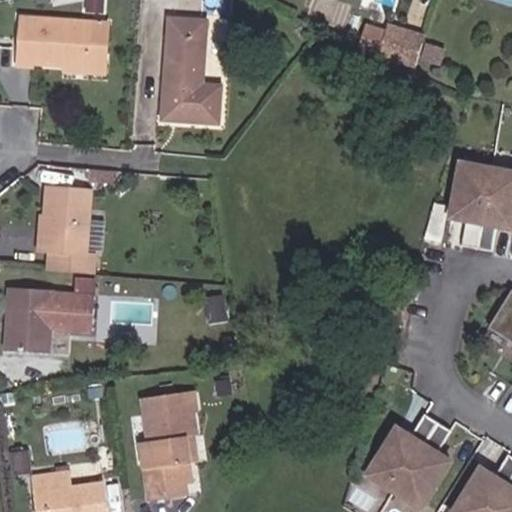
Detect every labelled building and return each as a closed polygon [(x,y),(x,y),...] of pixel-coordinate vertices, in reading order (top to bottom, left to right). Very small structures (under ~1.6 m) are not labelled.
[(90,22),(21,19),(19,67),(88,71),(90,22)] [(112,23),(90,22),(88,71),(109,72),(112,23)] [(208,28),(173,25),(163,124),(220,129),(224,94),(202,91),(208,28)] [(420,42),(383,30),(373,64),(407,81),(420,42)] [(489,167),(472,164),(464,214),(480,217),(475,242),(505,247),(510,221),(511,221),(511,166),(489,162),(489,167)] [(107,190),(108,177),(86,175),(84,187),(107,190)] [(46,260),(57,261),(56,278),(98,281),(99,261),(89,260),(93,197),(50,194),(46,260)] [(96,219),(95,250),(106,251),(108,220),(96,219)] [(54,299),(11,297),(8,357),(51,359),(54,299)] [(511,334),(511,299),(497,325),(511,334)] [(187,441),(192,440),(185,393),(143,401),(149,445),(140,447),(148,501),(187,497),(184,470),(191,469),(187,441)] [(424,510),(450,467),(436,458),(450,436),(424,420),(410,443),(396,434),(370,477),(384,486),(382,490),(407,506),(410,501),(424,510)] [(511,511),(511,462),(508,460),(494,482),(480,473),(456,511),(511,511)] [(65,472),(32,476),(34,494),(39,494),(40,511),(98,511),(95,479),(67,482),(65,472)] [(384,486),(370,477),(368,482),(382,490),(384,486)] [(422,511),(424,510),(410,501),(407,506),(418,511),(422,511)]
